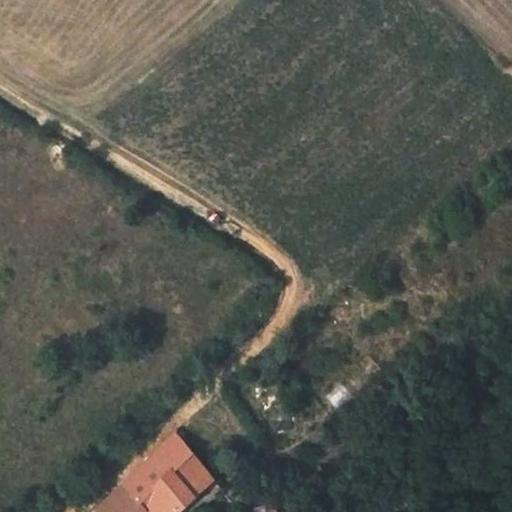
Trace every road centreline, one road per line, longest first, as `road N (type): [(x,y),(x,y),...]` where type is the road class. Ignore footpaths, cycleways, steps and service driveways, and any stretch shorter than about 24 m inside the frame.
road 1 (track): [(76,511),(284,311),(281,269),(0,94)]
road 2 (track): [(511,448),(383,511)]
